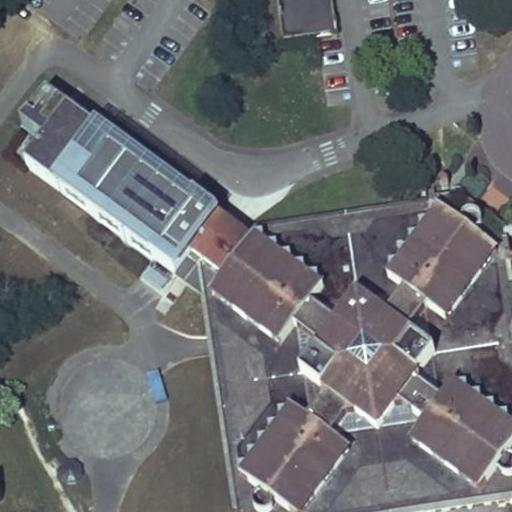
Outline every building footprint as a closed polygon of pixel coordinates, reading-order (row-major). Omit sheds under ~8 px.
[(278,0),(284,42),(337,34),(332,0),(278,0)] [(50,98),(23,129),(46,145),(70,113),(50,98)] [(205,300),(211,335),(221,334),(248,511),(251,511),(252,511),(370,511),(391,509),(391,511),(436,511),(511,500),(511,293),(506,256),(511,255),(509,240),(504,240),(502,229),(490,230),(466,213),(464,200),(452,202),(451,197),(436,199),(437,204),(225,236),(215,229),(221,219),(197,202),(195,204),(191,210),(133,167),(137,161),(70,113),(46,145),(28,170),(95,219),(99,213),(163,261),(159,266),(177,279),(190,261),(201,269),(206,300),(205,300)] [(195,204),(137,161),(133,167),(191,210),(195,204)] [(505,228),(464,198),(464,200),(466,213),(490,230),(502,229),(505,228)] [(163,261),(99,213),(95,219),(159,266),(163,261)] [(201,269),(190,261),(177,279),(205,300),(206,300),(201,269)] [(81,469),(74,464),(66,465),(61,471),(62,479),(68,484),(76,483),(81,477),(81,469)]
